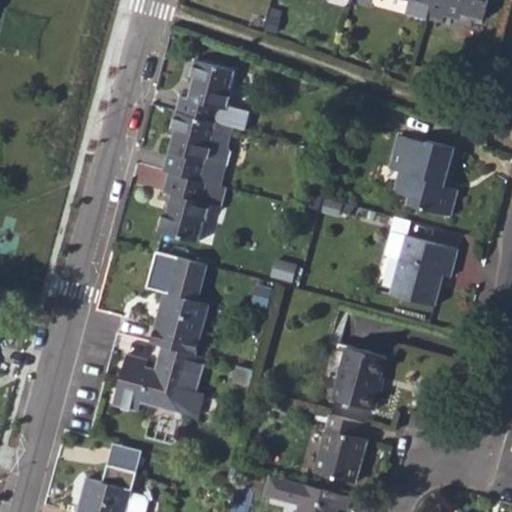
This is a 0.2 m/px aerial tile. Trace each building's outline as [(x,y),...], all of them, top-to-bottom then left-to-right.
[(427,17),(443,22),(444,17),(446,10),(462,15),(483,21),(488,0),(431,0),(429,7),(427,17)] [(406,13),(426,19),(427,17),(429,7),(409,1),(406,13)] [(444,17),(461,21),(462,15),(446,10),(444,17)] [(176,111),(215,122),(219,108),(227,111),(233,92),(230,91),(235,70),(195,59),(189,80),(193,81),(189,97),(180,95),(176,111)] [(353,106),(365,110),(367,101),(355,97),(353,106)] [(215,122),(176,111),(171,127),(175,129),(164,170),(169,171),(205,181),(206,174),(224,179),(231,151),(229,147),(234,127),(217,122),(215,122)] [(450,187),(445,186),(449,173),(453,174),(460,147),(430,139),(428,143),(398,135),(389,168),(401,172),(395,192),(410,197),(409,205),(452,216),(459,190),(450,187)] [(169,171),(163,192),(171,194),(167,209),(163,208),(157,230),(198,242),(205,218),(208,219),(213,203),(205,201),(209,182),(205,181),(169,171)] [(450,187),(453,174),(449,173),(445,186),(450,187)] [(224,179),(206,174),(205,181),(209,182),(222,186),(224,179)] [(205,201),(213,203),(223,206),(229,188),(222,186),(209,182),(205,201)] [(401,261),(392,293),(436,305),(444,274),(451,276),(458,248),(408,235),(406,240),(401,261)] [(401,261),(406,240),(393,237),(388,258),(401,261)] [(150,343),(161,345),(195,355),(210,303),(198,299),(209,265),(158,251),(148,284),(166,289),(150,343)] [(161,345),(156,362),(161,364),(159,372),(146,369),(148,361),(126,354),(112,404),(136,412),(140,401),(197,417),(203,394),(195,392),(205,357),(195,355),(161,345)] [(334,398),(375,408),(380,390),(377,390),(386,356),(348,345),(334,398)] [(233,380),(252,386),(256,371),(237,366),(233,380)] [(330,412),(315,471),(357,481),(368,438),(362,437),(366,422),(330,412)] [(77,511),(144,511),(147,503),(145,499),(131,495),(137,472),(109,464),(104,481),(87,477),(77,511)] [(336,511),(338,508),(347,511),(351,496),(342,493),(305,483),(270,474),(265,494),(300,503),(297,511),(336,511)]
